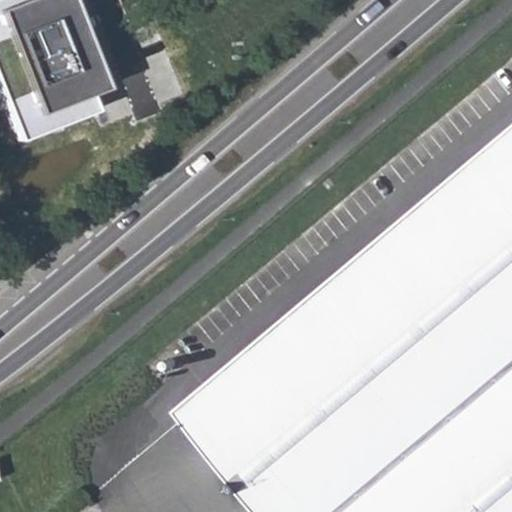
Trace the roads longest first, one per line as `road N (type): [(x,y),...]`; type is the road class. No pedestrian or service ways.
road 1 (tertiary): [(0,369),(444,0)]
road 2 (tertiary): [(391,0),(0,329)]
